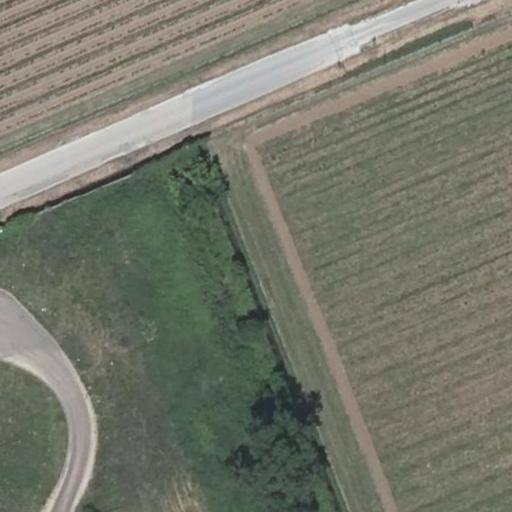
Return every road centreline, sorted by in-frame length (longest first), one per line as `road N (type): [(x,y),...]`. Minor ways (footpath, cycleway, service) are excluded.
road 1 (unclassified): [(0,195),(439,0)]
road 2 (unknown): [(0,324),(24,325),(61,354),(72,378),(77,427),(59,479)]
